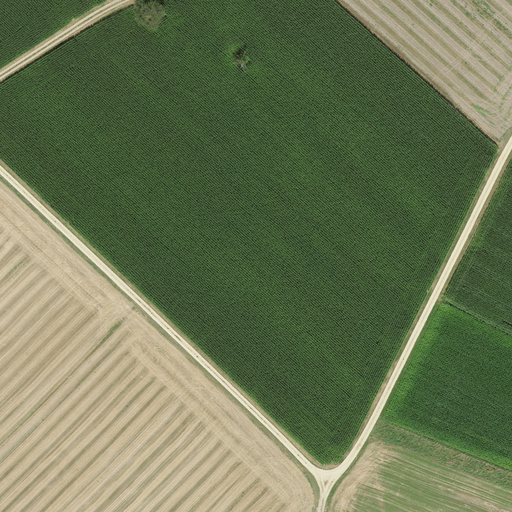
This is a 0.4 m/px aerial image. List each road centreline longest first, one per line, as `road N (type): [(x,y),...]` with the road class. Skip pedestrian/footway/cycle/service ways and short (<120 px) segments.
road 1 (track): [(321,511),(326,485),(0,168)]
road 2 (track): [(326,485),(359,442),(511,141)]
road 3 (track): [(0,75),(123,0)]
